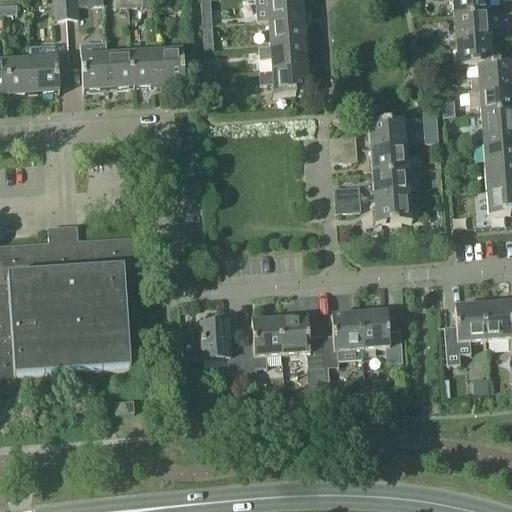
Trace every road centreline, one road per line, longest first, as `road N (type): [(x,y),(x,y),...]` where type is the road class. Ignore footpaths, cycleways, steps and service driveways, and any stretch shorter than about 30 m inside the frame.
road 1 (residential): [(0,136),(165,125),(176,295),(511,271)]
road 2 (secondary): [(461,511),(408,498),(151,511)]
